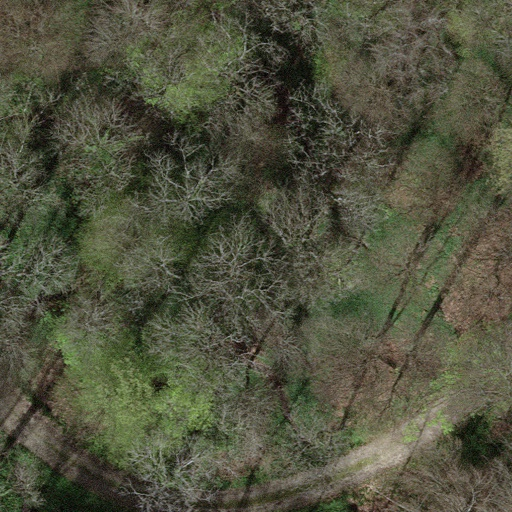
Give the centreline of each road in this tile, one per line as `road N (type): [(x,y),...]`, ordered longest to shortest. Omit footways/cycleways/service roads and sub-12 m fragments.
road 1 (track): [(511,377),(456,436),(268,511)]
road 2 (track): [(130,511),(0,419)]
